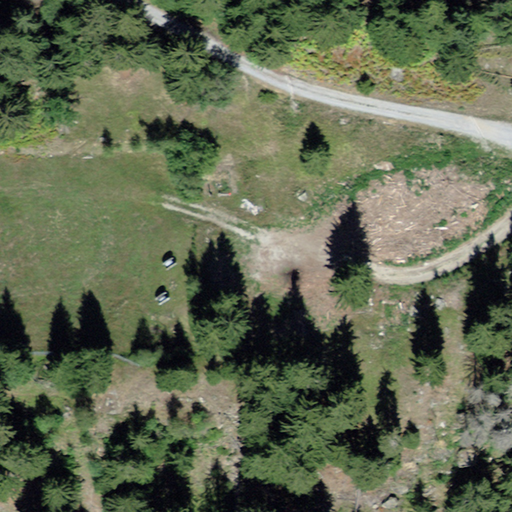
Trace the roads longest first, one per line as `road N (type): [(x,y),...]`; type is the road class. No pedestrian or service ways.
road 1 (track): [(511,136),(288,83),(129,0)]
road 2 (track): [(511,213),(452,265),(374,272),(189,211)]
